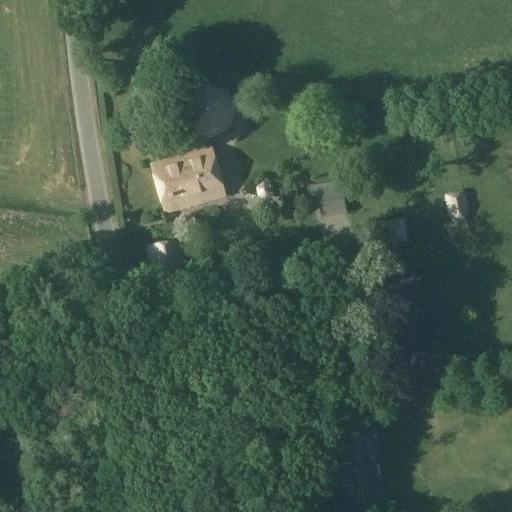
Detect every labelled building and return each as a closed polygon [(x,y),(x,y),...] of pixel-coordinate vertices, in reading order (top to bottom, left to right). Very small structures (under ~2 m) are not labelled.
[(191,143),(195,154),(150,167),(164,215),(225,197),(211,150),(206,151),(204,144),(205,140),(210,141),(231,131),(236,109),(227,90),(206,83),(184,91),(178,113),(187,134),(194,136),(191,143)] [(310,197),(317,196),(321,220),(347,215),(342,188),(341,189),(340,183),(308,188),(310,197)] [(284,205),(298,202),(296,191),(281,193),(284,205)] [(449,217),(456,223),(465,221),(467,212),(463,192),(444,196),(449,217)] [(148,246),(155,285),(185,280),(178,241),(148,246)] [(308,279),(253,289),(255,300),(310,290),(308,279)] [(331,415),(266,416),(267,441),(300,440),(300,445),(332,445),(331,415)] [(351,464),(331,466),(334,490),(339,489),(339,492),(351,491),(350,487),(354,487),(351,464)] [(362,489),(362,494),(359,494),(360,506),(363,506),(364,510),(388,507),(386,486),(362,489)] [(351,491),(339,492),(335,493),(337,511),(346,511),(361,510),(360,506),(359,494),(358,490),(351,491)]
